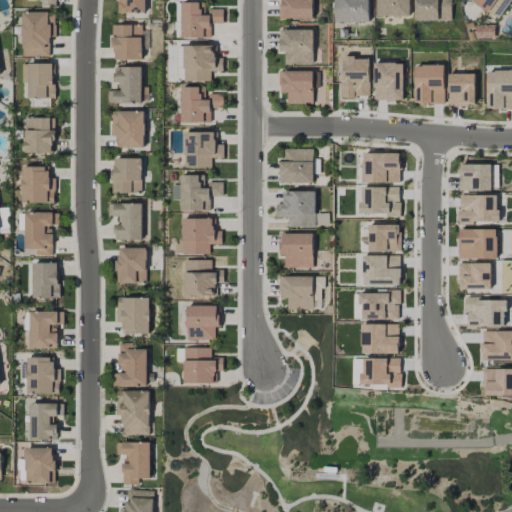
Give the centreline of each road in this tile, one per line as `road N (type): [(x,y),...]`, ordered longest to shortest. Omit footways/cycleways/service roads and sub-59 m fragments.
road 1 (residential): [(92,0),(91,510)]
road 2 (residential): [(250,0),(251,317),(263,370)]
road 3 (residential): [(250,131),(511,138)]
road 4 (residential): [(433,135),(428,219),(440,361)]
